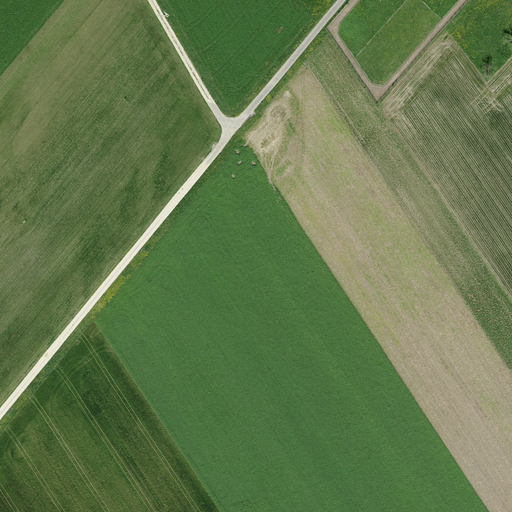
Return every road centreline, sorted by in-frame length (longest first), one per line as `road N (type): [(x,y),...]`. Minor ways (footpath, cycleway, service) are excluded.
road 1 (track): [(341,0),(0,412)]
road 2 (track): [(151,0),(229,133)]
